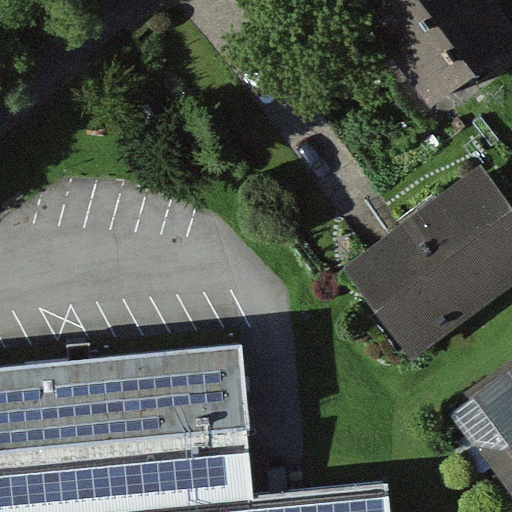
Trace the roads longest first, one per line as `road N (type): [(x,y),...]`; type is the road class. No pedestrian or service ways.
road 1 (unknown): [(0,293),(103,286),(195,304)]
road 2 (residential): [(0,128),(148,0)]
